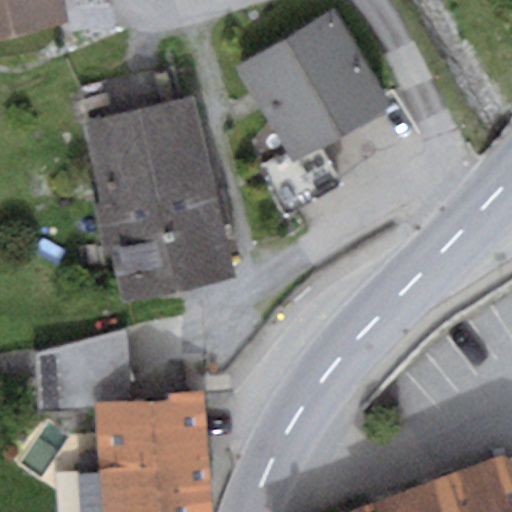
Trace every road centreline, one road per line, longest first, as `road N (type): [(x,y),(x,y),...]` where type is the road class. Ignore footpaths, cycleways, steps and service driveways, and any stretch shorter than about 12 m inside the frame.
road 1 (secondary): [(251,511),(291,425),(321,383),(479,210)]
road 2 (residential): [(368,0),(479,210)]
